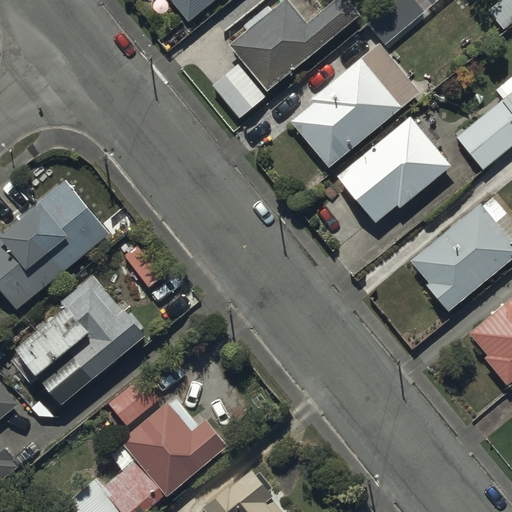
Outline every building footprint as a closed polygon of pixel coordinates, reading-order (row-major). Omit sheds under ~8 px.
[(219,0),(167,0),(190,26),(219,0)] [(239,124),(363,20),(345,0),(340,0),(309,27),(288,2),(273,15),(270,11),(244,33),(247,36),(229,51),(242,67),(213,92),(239,124)] [(427,14),(415,0),(402,0),(368,29),(385,49),(427,14)] [(511,30),(511,0),(507,0),(489,16),(506,36),(511,30)] [(331,173),(421,97),(379,48),(311,106),(314,109),(292,127),(331,173)] [(485,176),(511,154),(511,82),(496,96),(503,104),(457,142),(485,176)] [(401,215),(453,172),(410,121),(338,182),(378,229),(398,212),(401,215)] [(0,290),(15,309),(110,233),(66,179),(43,197),(41,194),(0,226),(0,232),(0,233),(0,290)] [(449,317),(511,264),(511,222),(492,199),(412,266),(430,288),(427,290),(449,317)] [(67,401),(150,334),(131,310),(127,314),(98,279),(65,306),(68,309),(18,350),(32,367),(36,364),(67,401)] [(509,391),(511,388),(511,305),(471,340),(489,361),(486,364),(509,391)] [(129,426),(163,396),(144,375),(111,405),(129,426)] [(0,421),(22,403),(0,376),(0,480),(22,462),(0,435),(0,421)] [(73,511),(148,511),(233,441),(209,413),(200,421),(179,397),(174,401),(171,398),(123,438),(140,458),(107,486),(101,479),(68,506),(73,511)] [(287,511),(286,511),(279,511),(273,505),(278,501),(253,471),(229,490),(224,491),(201,511),(287,511)]
